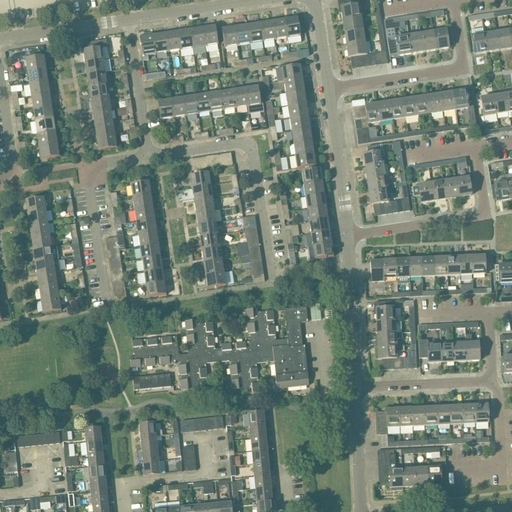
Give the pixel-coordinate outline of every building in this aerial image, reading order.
[(341,8),(343,21),(361,18),(359,5),(357,0),(348,0),(347,0),(348,7),(341,8)] [(297,18),(284,20),(287,39),(288,45),(301,43),(300,37),(297,18)] [(363,30),(361,18),(343,21),(345,33),(363,30)] [(287,39),(284,20),(272,22),(275,41),(287,39)] [(275,41),(272,22),(259,24),(262,43),(275,41)] [(262,43),(259,24),(247,26),(250,45),(262,43)] [(238,47),(250,45),(247,26),(235,28),(238,47)] [(215,27),(202,29),(205,48),(218,46),(215,27)] [(225,49),(238,47),(235,28),(222,30),(225,49)] [(384,40),(382,28),(377,28),(378,36),(374,36),(375,42),(379,41),(384,40)] [(193,49),(205,48),(202,29),(190,31),(193,49)] [(345,33),(347,46),(365,43),(363,30),(345,33)] [(446,30),(434,32),(437,51),(449,49),(446,30)] [(180,51),(193,49),(190,31),(177,32),(180,51)] [(168,53),(180,51),(177,32),(165,34),(168,53)] [(422,34),(424,53),(437,51),(434,32),(422,34)] [(497,34),(500,53),(511,50),(511,47),(510,32),(497,34)] [(168,53),(165,34),(152,36),(155,55),(168,53)] [(412,55),(424,53),(422,34),(409,37),(412,55)] [(485,36),(487,55),(500,53),(497,34),(485,36)] [(144,37),(139,38),(142,57),(143,62),(149,61),(148,56),(155,55),(152,36),(151,36),(151,35),(144,36),(144,37)] [(487,55),(485,36),(472,38),(475,56),(487,55)] [(396,39),(387,40),(389,56),(399,54),(399,57),(412,55),(409,37),(396,39)] [(85,64),(104,61),(102,49),(107,48),(106,41),(86,44),(88,50),(83,51),(85,64)] [(367,56),(365,43),(347,46),(349,58),(350,58),(356,57),(362,56),(367,56)] [(387,65),(385,53),(380,54),(379,54),(381,66),(387,65)] [(25,60),(27,73),(46,70),(44,57),(25,60)] [(85,64),(87,76),(106,73),(104,61),(85,64)] [(282,69),(276,70),(278,83),(284,82),(303,79),(301,66),(282,69)] [(29,85),(48,82),(46,70),(27,73),(29,85)] [(87,76),(89,89),(108,86),(106,73),(87,76)] [(145,75),(146,82),(158,80),(158,74),(145,75)] [(284,82),(285,95),(304,92),(303,79),(284,82)] [(50,95),(48,82),(29,85),(31,98),(50,95)] [(108,86),(89,89),(90,101),(109,98),(108,86)] [(258,87),(245,89),(248,108),(249,115),(264,113),(262,105),(261,105),(258,87)] [(232,91),(235,110),(248,108),(245,89),(232,91)] [(223,112),(235,110),(232,91),(220,93),(223,112)] [(466,91),(453,93),(455,111),(469,109),(468,108),(473,107),(471,92),(466,93),(466,91)] [(285,95),(287,107),(306,104),(304,92),(285,95)] [(208,95),(210,113),(223,112),(220,93),(208,95)] [(443,113),(455,111),(453,93),(440,95),(443,113)] [(494,96),(497,114),(509,112),(506,94),(494,96)] [(33,110),(52,107),(50,95),(31,98),(33,110)] [(195,97),(198,115),(210,113),(208,95),(195,97)] [(428,97),(431,115),(443,113),(440,95),(428,97)] [(484,116),(497,114),(494,96),(481,98),(484,116)] [(185,117),(198,115),(195,97),(182,98),(185,117)] [(431,115),(428,97),(415,99),(418,117),(431,115)] [(92,114),(111,111),(109,98),(90,101),(92,114)] [(170,100),(173,119),(185,117),(182,98),(170,100)] [(415,99),(403,101),(406,119),(406,124),(419,122),(418,117),(415,99)] [(173,119),(170,100),(157,102),(160,121),(173,119)] [(406,119),(403,101),(391,102),(394,121),(406,119)] [(378,104),(381,123),(394,121),(391,102),(378,104)] [(287,107),(289,119),(308,117),(306,104),(287,107)] [(367,119),(368,125),(381,123),(378,104),(365,106),(366,113),(367,119)] [(353,115),(366,113),(365,106),(352,108),(353,115)] [(35,123),(54,120),(52,107),(33,110),(35,123)] [(94,126),(113,123),(111,111),(92,114),(94,126)] [(354,122),(367,119),(366,113),(353,115),(354,122)] [(289,119),(291,132),(310,129),(308,117),(289,119)] [(354,122),(355,130),(369,128),(368,125),(367,119),(354,122)] [(37,135),(56,132),(54,120),(35,123),(37,135)] [(96,139),(115,136),(113,123),(94,126),(96,139)] [(357,139),(370,137),(369,128),(355,130),(357,139)] [(291,132),(293,144),(312,141),(310,129),(291,132)] [(39,148),(58,145),(56,132),(37,135),(39,148)] [(117,149),(115,136),(96,139),(98,152),(117,149)] [(370,139),(370,137),(357,139),(358,146),(371,144),(371,139),(370,139)] [(293,144),(295,157),(314,154),(312,141),(293,144)] [(58,145),(39,148),(41,161),(60,158),(58,145)] [(363,155),(365,167),(383,165),(382,158),(384,157),(382,145),(367,148),(368,155),(363,155)] [(316,167),(314,154),(295,157),(297,170),(316,167)] [(367,180),(385,177),(383,165),(365,167),(367,180)] [(303,185),(322,182),(320,169),(301,172),(303,185)] [(192,189),(211,187),(209,174),(190,176),(192,189)] [(369,192),(387,189),(385,177),(367,180),(369,192)] [(468,178),(456,179),(458,198),(471,196),(468,178)] [(446,200),(458,198),(456,179),(443,181),(446,200)] [(433,201),(446,200),(443,181),(431,183),(433,201)] [(130,185),(132,198),(151,195),(149,182),(130,185)] [(324,195),(322,182),(303,185),(305,198),(324,195)] [(507,182),(506,182),(494,184),(497,202),(509,200),(507,182)] [(421,203),(433,201),(431,183),(418,185),(418,186),(412,187),(413,197),(420,196),(421,203)] [(192,189),(194,202),(213,199),(211,187),(192,189)] [(387,189),(369,192),(371,206),(372,206),(379,205),(384,204),(389,203),(388,195),(392,194),(392,189),(387,189)] [(153,208),(151,195),(132,198),(134,211),(153,208)] [(326,207),(324,195),(305,198),(307,210),(326,207)] [(25,201),(27,214),(46,211),(44,198),(25,201)] [(194,202),(196,214),(215,211),(213,199),(194,202)] [(410,212),(408,199),(403,200),(403,201),(402,201),(403,213),(410,212)] [(380,217),(379,205),(372,206),(374,218),(380,217)] [(307,210),(309,223),(328,220),(326,207),(307,210)] [(136,223),(155,220),(153,208),(134,211),(136,223)] [(29,227),(48,224),(46,211),(27,214),(29,227)] [(196,214),(198,227),(217,224),(215,211),(196,214)] [(157,233),(155,220),(136,223),(138,236),(157,233)] [(309,223),(311,235),(330,232),(328,220),(309,223)] [(50,236),(48,224),(29,227),(31,239),(50,236)] [(198,227),(200,239),(218,236),(217,224),(198,227)] [(311,235),(306,236),(308,248),(313,247),(331,245),(330,232),(311,235)] [(159,245),(157,233),(138,236),(140,248),(159,245)] [(52,249),(50,236),(31,239),(33,252),(52,249)] [(200,239),(201,251),(220,249),(218,236),(200,239)] [(140,248),(142,261),(161,258),(159,245),(140,248)] [(313,247),(308,248),(310,261),(315,260),(333,258),(331,245),(313,247)] [(52,249),(33,252),(35,264),(54,261),(58,261),(56,248),(52,249)] [(222,261),(220,249),(201,251),(203,264),(222,261)] [(459,276),(472,275),(471,256),(458,257),(459,276)] [(484,256),(471,256),(472,275),(485,274),(484,256)] [(447,276),(459,276),(458,257),(446,258),(447,276)] [(142,261),(144,273),(163,270),(161,258),(142,261)] [(421,278),(434,277),(433,258),(420,259),(421,278)] [(434,277),(447,276),(446,258),(433,258),(434,277)] [(408,260),(409,278),(421,278),(420,259),(408,260)] [(384,280),(396,279),(395,260),(383,261),(370,262),(371,283),(384,282),(384,280)] [(396,279),(409,278),(408,260),(395,260),(396,279)] [(54,261),(35,264),(37,277),(55,274),(60,273),(58,261),(54,261)] [(203,264),(205,276),(224,273),(222,261),(203,264)] [(499,266),(494,266),(494,283),(499,283),(499,284),(511,282),(511,274),(511,264),(507,265),(506,262),(499,262),(499,265),(499,266)] [(144,273),(145,285),(165,283),(163,270),(144,273)] [(226,286),(224,273),(205,276),(207,289),(226,286)] [(57,286),(55,274),(37,277),(38,289),(57,286)] [(167,295),(165,283),(145,285),(147,298),(167,295)] [(59,299),(57,286),(38,289),(40,302),(59,299)] [(61,312),(59,299),(40,302),(42,315),(61,312)] [(376,322),(394,321),(394,308),(397,308),(396,302),(394,302),(382,303),(382,309),(375,309),(376,322)] [(307,323),(306,308),(284,311),(287,340),(276,341),(272,313),(257,315),(257,310),(246,311),(248,340),(250,340),(250,342),(221,345),(221,349),(215,350),(212,324),(196,325),(196,321),(185,322),(187,353),(186,355),(179,356),(178,354),(176,337),(132,341),(133,357),(130,357),(131,368),(175,365),(175,362),(178,362),(181,391),(196,389),(197,395),(208,393),(205,364),(229,362),(231,391),(247,389),(248,395),(259,394),(256,365),(274,363),(276,390),(308,387),(304,348),(302,348),(299,324),(307,323)] [(376,335),(395,334),(394,321),(376,322),(376,335)] [(452,330),(452,325),(439,326),(440,331),(439,331),(439,336),(445,336),(445,330),(452,330)] [(395,334),(376,335),(377,347),(396,347),(396,346),(395,340),(402,339),(402,334),(395,334)] [(466,344),(466,362),(479,361),(478,343),(471,343),(471,335),(465,335),(466,344)] [(428,364),(441,363),(441,345),(427,346),(427,341),(418,341),(419,359),(428,358),(428,364)] [(441,345),(441,363),(454,363),(453,344),(441,345)] [(454,363),(466,362),(466,344),(453,344),(454,363)] [(377,353),(375,353),(375,360),(378,360),(387,360),(393,360),(396,360),(396,359),(396,352),(404,351),(403,346),(396,346),(396,347),(377,347),(377,353)] [(511,373),(511,355),(503,356),(504,374),(511,373)] [(169,376),(157,377),(158,389),(171,388),(169,376)] [(158,389),(157,377),(145,378),(146,390),(158,389)] [(146,390),(145,378),(133,379),(134,392),(146,390)] [(475,406),(476,425),(488,424),(487,405),(475,406)] [(462,406),(449,407),(450,426),(463,425),(462,406)] [(475,406),(462,406),(463,425),(476,425),(475,406)] [(449,407),(437,408),(438,426),(450,426),(449,407)] [(424,408),(411,409),(412,428),(425,427),(424,408)] [(437,408),(424,408),(425,427),(438,426),(437,408)] [(411,409),(399,410),(400,428),(412,428),(411,409)] [(386,419),(387,424),(387,429),(400,428),(399,410),(386,410),(386,413),(386,419)] [(248,428),(265,426),(263,413),(247,415),(248,428)] [(236,424),(235,416),(230,417),(225,417),(226,427),(231,426),(231,424),(236,424)] [(139,426),(140,439),(156,437),(162,436),(161,431),(155,432),(155,424),(139,426)] [(266,439),(265,426),(248,428),(250,440),(266,439)] [(85,444),(101,442),(100,429),(84,431),(85,444)] [(460,440),(451,440),(451,445),(464,445),(464,440),(463,440),(463,436),(460,436),(460,440)] [(156,437),(140,439),(141,451),(157,450),(156,437)] [(267,451),(266,439),(250,440),(251,453),(267,451)] [(103,455),(101,442),(85,444),(86,456),(103,455)] [(143,464),(158,462),(157,450),(141,451),(143,464)] [(252,465),(268,464),(267,451),(251,453),(252,465)] [(3,455),(4,465),(16,464),(15,454),(10,454),(3,455)] [(104,467),(103,455),(86,456),(88,469),(104,467)] [(77,457),(69,458),(64,459),(65,468),(78,466),(77,457)] [(234,457),(229,458),(230,468),(235,467),(235,468),(240,467),(240,457),(234,458),(234,457)] [(395,461),(388,461),(388,463),(389,468),(389,473),(389,479),(389,485),(390,485),(390,489),(396,489),(396,492),(402,491),(402,489),(403,489),(402,470),(395,470),(395,461)] [(160,475),(158,462),(143,464),(144,477),(160,475)] [(16,464),(4,465),(5,474),(17,472),(16,464)] [(253,478),(270,476),(268,464),(252,465),(253,478)] [(432,466),(426,466),(427,469),(428,487),(441,487),(440,480),(446,480),(445,465),(439,465),(439,468),(432,468),(432,466)] [(104,472),(104,467),(88,469),(89,481),(105,480),(107,480),(106,472),(104,472)] [(414,469),(402,470),(403,489),(415,488),(414,469)] [(427,469),(414,469),(415,488),(428,487),(427,469)] [(271,489),(270,476),(253,478),(255,490),(255,491),(271,489)] [(90,494),(106,492),(105,480),(89,481),(90,494)] [(232,493),(237,492),(243,492),(242,482),(231,483),(232,493)] [(212,483),(203,483),(203,489),(204,495),(213,494),(212,483)] [(271,489),(255,491),(256,503),(272,501),(271,489)] [(90,494),(91,506),(108,505),(106,492),(90,494)] [(73,496),(68,497),(68,498),(69,509),(74,508),(79,508),(81,507),(80,498),(73,499),(73,496)] [(49,498),(39,499),(41,510),(50,510),(50,503),(49,498)] [(41,510),(39,499),(30,500),(30,505),(31,511),(41,510)] [(273,511),(272,501),(256,503),(256,511),(273,511)] [(179,503),(167,504),(167,509),(167,511),(180,511),(180,508),(179,503)] [(231,511),(230,503),(217,505),(218,511),(231,511)]
